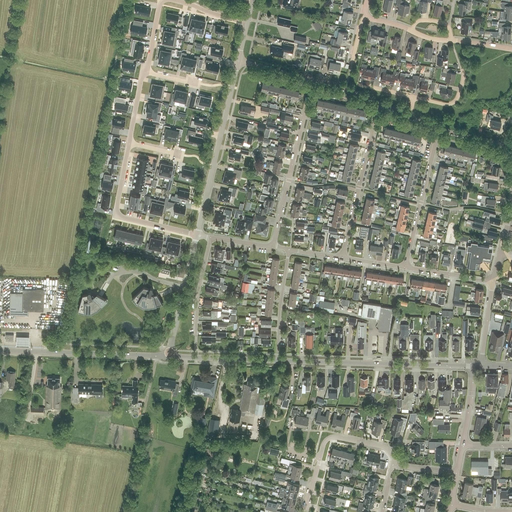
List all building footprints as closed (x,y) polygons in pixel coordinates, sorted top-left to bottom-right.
[(289,0),(288,0),(283,0),(282,7),(297,10),(294,9),(296,2),(298,3),(298,0),(289,0)] [(396,3),(396,0),(385,0),(383,10),(386,10),(386,11),(390,12),(392,2),(396,3)] [(408,13),(410,6),(403,5),(404,2),(401,1),(401,0),(397,0),(396,5),(400,6),(398,14),(405,15),(406,12),(408,13)] [(426,12),(428,3),(422,1),(420,0),(418,0),(418,1),(418,3),(419,3),(418,10),(419,11),(421,12),(422,11),(422,12),(423,11),(423,10),(424,10),(424,12),(426,12)] [(441,6),(442,4),(443,1),(439,0),(436,0),(436,3),(436,5),(434,15),(441,16),(443,6),(441,6)] [(471,8),(471,2),(464,1),(464,4),(460,4),(459,14),(465,14),(466,13),(467,12),(468,10),(467,9),(466,9),(466,7),(471,8)] [(504,12),(511,12),(511,6),(508,6),(508,3),(502,2),(501,7),(504,9),(504,12)] [(139,6),(137,13),(149,16),(150,11),(149,11),(150,8),(139,6)] [(353,13),(348,11),(348,8),(342,7),(341,13),(343,13),(343,16),(352,18),(353,13)] [(511,18),(511,12),(504,12),(503,14),(500,15),(500,20),(506,21),(506,18),(511,18)] [(168,13),(167,21),(177,23),(178,19),(181,20),(182,17),(179,16),(179,15),(168,13)] [(344,25),(345,22),(351,24),(352,18),(343,16),(341,21),(339,21),(338,24),(344,25)] [(298,27),(290,26),(291,20),(279,17),(278,25),(289,27),(291,28),(291,31),(296,32),(298,27)] [(472,26),(472,19),(465,18),(464,22),(462,22),(461,33),(468,34),(469,26),(472,26)] [(192,19),(189,33),(191,33),(192,30),(196,31),(199,20),(192,19)] [(146,36),(147,28),(142,27),(141,27),(142,22),(134,20),(133,25),(133,26),(134,26),(133,33),(146,36)] [(199,20),(196,31),(200,32),(199,35),(202,36),(205,22),(199,20)] [(312,24),(316,31),(323,27),(318,20),(312,24)] [(502,33),(511,33),(511,27),(505,26),(505,23),(499,23),(499,28),(501,29),(502,29),(502,32),(502,33)] [(217,29),(216,33),(227,35),(229,27),(225,26),(222,25),(222,26),(218,25),(218,26),(215,25),(214,28),(217,29)] [(179,29),(172,27),(171,32),(165,31),(165,32),(164,32),(163,36),(164,36),(164,37),(177,39),(179,29)] [(348,34),(344,32),(344,29),(337,28),(336,34),(338,34),(338,37),(347,39),(348,34)] [(377,39),(380,29),(374,28),(372,35),(369,34),(367,41),(376,43),(377,39)] [(380,29),(377,39),(381,40),(380,44),(385,46),(388,36),(385,35),(386,31),(380,29)] [(305,44),(307,38),(295,35),(294,42),(305,44)] [(163,38),(162,41),(163,42),(162,43),(169,44),(168,47),(175,48),(177,39),(164,37),(163,38)] [(340,46),(340,43),(346,44),(347,39),(338,37),(337,40),(334,39),(333,45),(340,46)] [(400,42),(401,38),(395,37),(394,41),(392,48),(399,50),(401,42),(400,42)] [(143,53),(144,49),(143,49),(144,45),(140,45),(140,41),(133,40),(133,44),(132,49),(135,49),(134,55),(142,57),(143,53)] [(415,50),(417,43),(409,42),(408,48),(407,48),(406,52),(412,53),(411,57),(417,59),(419,51),(415,50)] [(293,54),(294,47),(283,44),(283,48),(273,46),(271,55),(282,57),(282,54),(286,55),(287,52),(293,54)] [(209,46),(207,57),(212,58),(213,55),(217,56),(222,57),(223,49),(209,46)] [(434,62),(435,55),(432,55),(433,48),(425,47),(424,57),(431,57),(431,62),(434,62)] [(172,59),(173,53),(174,53),(175,50),(167,48),(167,51),(161,50),(160,56),(172,59)] [(448,60),(449,51),(442,50),(441,58),(438,57),(437,64),(443,65),(443,60),(448,60)] [(182,52),(180,60),(182,61),(181,68),(187,69),(190,59),(186,58),(187,54),(182,52)] [(314,68),(317,55),(312,55),(308,54),(307,60),(310,61),(309,66),(308,66),(314,68)] [(190,59),(187,69),(194,71),(196,64),(198,64),(200,57),(195,55),(194,59),(190,59)] [(317,55),(314,68),(320,69),(319,69),(321,64),(324,64),(325,58),(320,57),(317,55)] [(172,59),(160,56),(159,62),(170,65),(171,62),(178,64),(179,60),(172,59)] [(124,62),(122,70),(135,72),(136,64),(133,63),(134,60),(125,58),(124,62)] [(328,59),(326,65),(329,66),(328,71),(333,72),(336,63),(333,63),(333,60),(328,59)] [(206,60),(205,64),(208,64),(206,70),(218,73),(219,66),(212,64),(212,61),(206,60)] [(336,63),(333,72),(339,74),(341,66),(343,67),(343,66),(344,62),(337,61),(336,61),(336,63)] [(367,65),(362,64),(360,72),(363,73),(361,78),(368,79),(370,69),(366,69),(367,65)] [(370,69),(368,79),(374,81),(375,74),(378,75),(380,68),(374,67),(374,70),(370,69)] [(388,78),(389,74),(385,73),(386,70),(381,68),(380,75),(382,76),(381,82),(387,84),(388,78)] [(454,83),(456,74),(450,73),(451,69),(444,68),(443,68),(442,76),(446,77),(445,81),(454,83)] [(387,84),(393,85),(394,80),(397,81),(399,72),(394,71),(393,75),(389,74),(388,78),(387,84)] [(401,73),(399,81),(401,82),(400,87),(406,88),(409,78),(410,74),(406,73),(405,74),(401,73)] [(409,78),(406,88),(412,90),(414,83),(418,84),(419,76),(416,76),(415,76),(413,76),(412,79),(409,78)] [(120,81),(119,89),(131,91),(132,83),(130,83),(130,79),(121,77),(120,81)] [(426,93),(428,83),(424,82),(425,78),(420,77),(419,84),(421,85),(420,91),(426,93)] [(267,92),(269,84),(263,83),(261,91),(267,92)] [(152,85),(151,89),(152,89),(152,90),(164,92),(165,86),(153,84),(153,85),(152,85)] [(451,97),(452,90),(446,89),(447,86),(439,84),(438,89),(441,90),(440,95),(442,95),(441,97),(448,98),(448,97),(451,97)] [(151,91),(150,95),(151,95),(150,96),(157,97),(156,100),(162,101),(164,92),(151,90),(151,91)] [(175,102),(179,103),(182,91),(176,90),(175,95),(173,95),(170,105),(174,106),(175,102)] [(291,98),(290,101),(291,102),(292,102),(292,101),(293,101),(294,99),(297,100),(298,98),(300,99),(301,98),(302,96),(301,94),(299,94),(299,91),(293,90),(291,98)] [(182,91),(179,103),(185,104),(185,106),(187,106),(189,99),(187,98),(188,92),(182,91)] [(198,98),(196,104),(197,104),(196,106),(204,108),(205,105),(210,106),(210,105),(211,105),(212,102),(211,101),(212,98),(201,95),(200,99),(198,98)] [(125,105),(126,98),(115,96),(113,104),(116,104),(119,105),(118,112),(122,113),(123,111),(127,112),(128,106),(125,105)] [(322,109),(324,101),(318,99),(316,108),(322,109)] [(148,107),(148,110),(157,111),(160,112),(161,109),(162,103),(155,101),(155,104),(150,103),(149,107),(148,107)] [(255,112),(256,109),(251,108),(251,107),(242,105),(240,113),(250,115),(251,111),(255,112)] [(352,116),(354,108),(348,106),(346,115),(345,119),(345,121),(348,122),(349,115),(352,116)] [(360,109),(358,120),(360,120),(361,118),(365,119),(366,111),(360,109)] [(148,112),(147,116),(153,117),(152,121),(160,122),(161,115),(157,114),(157,111),(148,110),(147,112),(148,112)] [(282,113),(280,120),(292,123),(293,117),(285,115),(286,114),(282,113)] [(499,129),(501,122),(492,120),(493,116),(487,114),(486,121),(491,122),(490,127),(495,128),(495,129),(498,130),(499,129)] [(192,120),(191,126),(196,127),(197,124),(205,126),(207,118),(196,116),(195,121),(192,120)] [(113,126),(112,131),(119,133),(120,129),(119,129),(120,127),(124,128),(125,120),(114,117),(113,126)] [(253,128),(253,125),(248,124),(238,121),(236,128),(238,129),(238,132),(244,133),(244,130),(246,130),(247,127),(253,128)] [(323,130),(324,126),(320,126),(321,123),(313,121),(311,128),(319,130),(319,129),(323,130)] [(145,125),(143,132),(154,134),(156,127),(159,128),(159,125),(154,123),(153,126),(145,125)] [(264,131),(266,124),(259,123),(257,129),(264,131)] [(164,125),(163,132),(166,133),(164,138),(168,139),(171,140),(173,130),(170,129),(170,127),(164,125)] [(173,130),(171,140),(173,140),(177,141),(178,135),(181,136),(183,130),(177,128),(176,131),(173,130)] [(389,138),(391,129),(385,128),(383,136),(389,138)] [(395,139),(397,131),(391,129),(389,138),(395,139)] [(189,130),(187,137),(190,138),(189,143),(193,144),(193,145),(196,146),(196,144),(201,145),(202,138),(195,136),(196,132),(189,130)] [(288,140),(289,133),(281,131),(281,134),(277,134),(276,137),(280,138),(288,140)] [(401,141),(403,132),(397,131),(395,139),(401,141)] [(360,140),(361,134),(353,132),(352,135),(349,135),(348,138),(351,138),(360,140)] [(407,142),(409,134),(403,132),(401,141),(407,142)] [(316,141),(317,141),(320,142),(321,139),(317,138),(318,135),(310,133),(308,139),(316,141)] [(413,144),(415,135),(409,134),(407,142),(413,144)] [(251,144),(253,137),(244,135),(243,138),(234,136),(233,143),(243,145),(244,142),(251,144)] [(415,135),(413,144),(419,145),(422,137),(415,135)] [(113,141),(111,151),(119,153),(120,149),(120,148),(120,147),(121,142),(119,142),(120,138),(114,137),(113,141)] [(320,153),(321,150),(315,148),(315,146),(307,144),(306,150),(314,152),(314,151),(320,153)] [(450,155),(452,146),(446,145),(444,153),(450,155)] [(456,156),(458,148),(452,146),(450,155),(456,156)] [(284,157),(285,151),(278,150),(270,148),(269,151),(277,153),(276,155),(284,157)] [(462,158),(464,149),(458,148),(456,156),(459,157),(458,160),(461,160),(462,158)] [(468,159),(470,151),(464,149),(462,158),(468,159)] [(243,162),(243,158),(240,157),(241,154),(231,151),(229,158),(235,160),(235,161),(235,162),(239,163),(240,161),(243,162)] [(470,151),(468,159),(474,161),(476,152),(470,151)] [(107,156),(107,158),(110,159),(109,165),(108,170),(116,171),(116,167),(117,167),(117,164),(118,160),(110,158),(111,155),(108,155),(107,156)] [(151,165),(148,164),(149,160),(138,158),(137,164),(148,166),(150,167),(151,165)] [(499,175),(501,167),(498,166),(499,160),(490,159),(490,162),(490,166),(493,166),(492,174),(499,175)] [(157,169),(156,176),(164,178),(167,165),(166,164),(167,164),(163,163),(162,163),(160,169),(157,169)] [(147,169),(150,169),(150,167),(148,166),(137,164),(136,170),(147,173),(147,169)] [(169,164),(168,165),(167,165),(164,178),(169,179),(173,180),(175,173),(172,172),(173,168),(173,166),(172,166),(172,165),(169,164)] [(280,174),(281,168),(266,164),(266,167),(273,169),(273,172),(280,174)] [(301,172),(316,176),(316,173),(309,172),(309,168),(302,167),(301,172)] [(178,173),(176,178),(182,180),(183,177),(191,179),(193,171),(182,168),(181,174),(178,173)] [(240,178),(242,171),(234,169),(233,173),(226,171),(225,176),(224,176),(222,182),(228,183),(229,182),(233,183),(235,177),(240,178)] [(151,177),(146,176),(147,173),(136,170),(135,176),(145,179),(149,179),(150,179),(151,177)] [(268,184),(277,186),(279,180),(276,180),(276,179),(273,178),(273,175),(265,173),(263,181),(269,182),(268,184)] [(103,181),(102,189),(112,191),(113,183),(111,182),(112,175),(105,174),(103,181)] [(147,189),(144,188),(144,184),(134,182),(133,188),(140,190),(139,193),(146,194),(147,189)] [(489,183),(485,182),(483,189),(488,190),(488,189),(497,191),(498,184),(489,183)] [(276,192),(277,186),(268,184),(267,187),(264,186),(263,192),(269,194),(270,191),(276,192)] [(235,197),(237,189),(229,187),(228,191),(222,190),(221,194),(219,194),(218,200),(224,201),(224,200),(229,201),(230,195),(235,197)] [(303,195),(311,197),(311,194),(304,192),(305,189),(297,187),(296,193),(303,195)] [(339,189),(337,188),(336,192),(338,193),(338,195),(346,197),(348,191),(339,189)] [(190,198),(192,191),(182,189),(181,193),(178,192),(177,195),(174,194),(173,198),(182,200),(183,197),(190,198)] [(272,206),(274,201),(268,199),(268,196),(261,194),(260,200),(264,201),(263,204),(272,206)] [(446,197),(441,196),(441,197),(433,195),(432,201),(439,203),(441,198),(445,199),(446,197)] [(489,197),(482,195),(480,205),(486,206),(486,205),(494,207),(495,200),(488,199),(489,197)] [(98,203),(97,210),(104,211),(104,207),(109,208),(109,205),(110,203),(111,197),(103,196),(101,204),(98,203)] [(169,198),(166,197),(165,201),(159,200),(156,213),(157,213),(157,214),(161,215),(161,214),(162,215),(163,208),(166,209),(169,198)] [(156,213),(159,200),(150,198),(149,205),(152,206),(150,212),(151,212),(151,213),(155,214),(155,213),(156,213)] [(272,206),(263,204),(263,207),(259,206),(258,213),(266,214),(266,211),(271,212),(272,206)] [(303,212),(307,213),(307,210),(300,209),(301,206),(293,204),(291,215),(298,217),(299,211),(303,212)] [(176,206),(174,213),(184,215),(186,208),(176,206)] [(230,219),(232,211),(224,209),(223,215),(216,213),(214,223),(216,223),(216,225),(221,226),(221,225),(223,225),(225,218),(230,219)] [(483,225),(490,226),(491,222),(499,225),(501,219),(490,216),(491,213),(485,211),(484,215),(487,216),(485,221),(484,220),(483,225)] [(267,236),(268,231),(267,230),(268,225),(262,224),(264,217),(256,215),(253,226),(258,227),(257,232),(261,234),(261,235),(267,236)] [(236,226),(235,232),(240,233),(241,232),(246,233),(246,230),(250,231),(251,228),(253,219),(246,217),(244,223),(239,222),(237,226),(236,226)] [(475,218),(471,217),(470,222),(483,225),(484,220),(485,220),(475,217),(475,218)] [(483,225),(470,222),(464,220),(463,225),(472,227),(472,228),(482,230),(483,225)] [(404,231),(405,225),(397,223),(397,224),(396,227),(392,226),(392,229),(391,229),(391,232),(396,233),(397,230),(396,230),(396,229),(404,231)] [(489,230),(490,226),(483,225),(482,230),(481,231),(488,233),(488,235),(485,235),(484,237),(483,237),(483,238),(490,240),(491,239),(492,237),(496,238),(497,232),(489,230)] [(367,232),(368,228),(361,227),(360,237),(366,238),(367,232)] [(337,239),(337,235),(331,234),(330,238),(329,246),(335,247),(336,239),(337,239)] [(307,244),(308,240),(308,237),(303,236),(304,235),(296,235),(295,240),(303,241),(303,244),(307,244)] [(155,250),(157,239),(156,239),(156,238),(152,237),(152,238),(151,237),(150,243),(147,243),(145,250),(151,251),(152,249),(155,250)] [(157,253),(163,254),(165,247),(162,246),(163,240),(162,240),(162,239),(158,239),(157,239),(155,250),(158,250),(157,253)] [(362,251),(363,245),(364,240),(356,239),(355,250),(362,251)] [(490,262),(493,245),(478,243),(478,241),(469,239),(467,250),(470,251),(467,268),(468,267),(479,269),(480,263),(483,261),(490,262)] [(376,253),(378,240),(375,240),(374,244),(376,244),(376,246),(370,245),(369,252),(376,253)] [(163,254),(171,256),(175,243),(174,243),(174,242),(170,241),(170,242),(169,242),(167,247),(165,247),(163,254)] [(175,243),(171,256),(181,258),(182,251),(179,250),(180,244),(179,244),(180,244),(176,243),(175,243)] [(392,256),(398,257),(398,253),(400,253),(402,245),(395,244),(395,248),(393,248),(392,256)] [(455,260),(454,265),(462,267),(463,261),(464,257),(461,256),(461,252),(457,251),(458,245),(456,245),(455,248),(454,255),(456,255),(456,260),(455,260)] [(222,250),(221,250),(218,249),(218,248),(215,248),(214,252),(215,252),(214,256),(215,256),(214,259),(223,261),(224,256),(226,256),(226,258),(231,258),(231,251),(226,251),(226,252),(225,252),(225,250),(222,250)] [(437,255),(437,251),(434,251),(434,255),(430,254),(429,261),(430,261),(430,262),(433,262),(437,262),(438,256),(437,255)] [(449,256),(450,254),(444,253),(443,254),(441,254),(441,258),(443,259),(442,264),(449,265),(450,259),(450,256),(449,256)] [(221,273),(222,272),(223,270),(222,269),(220,269),(221,266),(217,265),(212,263),(211,270),(215,272),(221,273)] [(330,273),(331,267),(325,266),(324,272),(323,272),(322,277),(325,277),(325,272),(329,273),(330,273)] [(336,274),(337,268),(331,267),(330,273),(329,273),(328,278),(331,278),(331,273),(335,274),(336,274)] [(300,274),(301,269),(294,268),(293,274),(304,276),(305,274),(301,273),(301,274),(300,274)] [(342,275),(343,269),(337,268),(336,274),(335,274),(334,279),(337,279),(338,274),(341,275),(342,275)] [(348,276),(349,269),(343,269),(342,275),(341,275),(340,280),(343,280),(344,275),(347,276),(348,276)] [(355,277),(356,270),(349,269),(348,276),(347,276),(346,281),(349,281),(350,276),(353,276),(355,277)] [(277,278),(277,272),(266,270),(266,273),(269,273),(270,272),(271,272),(270,277),(277,278)] [(355,277),(353,276),(352,281),(355,282),(356,277),(361,278),(362,271),(356,270),(355,277)] [(372,279),(373,273),(367,272),(366,278),(365,278),(364,285),(366,286),(367,284),(370,284),(371,279),(372,279)] [(251,283),(252,280),(247,279),(248,274),(245,273),(243,282),(251,283)] [(378,280),(379,274),(373,273),(372,279),(371,279),(370,284),(373,285),(374,280),(377,280),(378,280)] [(384,281),(385,275),(379,274),(378,280),(377,280),(376,285),(379,286),(380,281),(383,281),(384,281)] [(216,282),(215,286),(226,289),(227,285),(224,284),(224,282),(220,281),(221,276),(217,276),(217,277),(210,275),(208,281),(216,282)] [(390,282),(391,276),(385,275),(384,281),(383,281),(382,286),(385,286),(386,281),(389,282),(390,282)] [(397,283),(398,277),(391,276),(390,282),(389,282),(388,287),(391,287),(392,282),(395,283),(397,283)] [(395,288),(397,288),(398,283),(403,284),(404,278),(398,277),(397,283),(395,283),(395,288)] [(441,283),(439,295),(441,295),(442,292),(441,292),(442,291),(446,292),(446,291),(449,292),(450,286),(447,286),(447,284),(441,283)] [(150,289),(147,288),(144,287),(132,299),(136,303),(138,305),(141,306),(144,307),(147,307),(150,307),(163,304),(157,294),(153,294),(153,293),(153,291),(152,291),(153,290),(153,289),(153,288),(152,287),(150,288),(150,289)] [(218,296),(219,291),(215,290),(216,289),(214,289),(214,288),(207,287),(206,292),(213,294),(212,295),(218,296)] [(511,289),(503,287),(502,293),(503,293),(502,296),(507,297),(508,294),(510,295),(511,295),(511,289)] [(44,311),(44,290),(23,289),(23,293),(10,293),(10,314),(27,315),(27,311),(44,311)] [(92,294),(91,293),(91,292),(90,291),(89,291),(89,292),(88,292),(88,293),(89,296),(88,296),(88,294),(83,295),(78,311),(82,312),(85,313),(88,313),(91,313),(93,312),(96,311),(100,307),(107,300),(102,297),(97,294),(94,297),(93,295),(93,294),(92,294)] [(446,302),(446,298),(445,298),(445,297),(439,296),(438,304),(444,305),(444,302),(446,302)] [(222,310),(222,307),(218,306),(219,302),(212,301),(212,300),(204,300),(204,306),(212,306),(212,309),(217,310),(222,310)] [(320,300),(318,310),(333,313),(335,303),(320,300)] [(390,331),(393,308),(381,306),(381,305),(363,302),(361,316),(377,318),(379,331),(390,331)] [(471,307),(467,306),(466,314),(471,315),(479,316),(479,314),(480,314),(480,312),(480,308),(472,307),(471,307)] [(204,311),(203,317),(207,317),(207,318),(217,319),(218,311),(211,311),(211,312),(204,311)] [(355,325),(357,318),(349,317),(348,324),(355,325)] [(306,328),(306,327),(304,327),(305,321),(300,321),(299,327),(298,327),(298,331),(300,331),(300,332),(306,332),(306,334),(305,334),(305,341),(306,341),(305,346),(313,346),(313,339),(314,339),(315,338),(315,335),(314,335),(315,327),(311,327),(311,329),(306,328)] [(364,347),(364,342),(366,342),(367,323),(358,321),(354,342),(358,342),(358,347),(364,347)] [(408,336),(409,324),(401,324),(401,334),(400,334),(400,336),(399,336),(398,341),(400,341),(399,348),(406,348),(406,336),(408,336)] [(342,334),(342,328),(335,328),(335,336),(331,336),(328,336),(328,339),(328,343),(331,343),(331,344),(336,344),(336,343),(343,343),(343,336),(342,336),(342,334)] [(501,346),(504,334),(492,332),(489,343),(491,344),(489,351),(498,353),(500,346),(501,346)] [(419,345),(419,341),(419,335),(410,334),(410,341),(413,341),(412,345),(413,345),(413,348),(419,348),(419,345)] [(30,335),(16,335),(16,343),(16,344),(30,345),(30,343),(30,335)] [(433,349),(433,340),(433,335),(424,335),(423,335),(423,340),(425,340),(425,344),(426,344),(426,349),(433,349)] [(473,338),(473,336),(467,335),(467,338),(466,338),(465,349),(466,349),(466,350),(469,350),(469,349),(473,349),(473,346),(474,346),(475,342),(474,342),(474,338),(473,338)] [(211,336),(203,336),(202,342),(206,342),(206,345),(211,345),(211,342),(216,343),(216,336),(211,336)] [(15,378),(15,372),(8,371),(7,377),(7,380),(10,380),(9,387),(14,388),(15,381),(14,381),(14,380),(15,378)] [(498,374),(487,373),(487,377),(486,377),(485,392),(496,393),(496,389),(497,389),(498,374)] [(508,380),(508,374),(503,374),(502,379),(502,383),(500,383),(497,395),(504,397),(506,386),(506,383),(508,384),(509,380),(508,380)] [(310,384),(311,376),(305,376),(304,381),(303,381),(302,381),(302,384),(303,384),(306,384),(306,390),(310,390),(310,384)] [(208,379),(193,377),(190,390),(205,393),(205,395),(213,396),(216,379),(208,377),(208,379)] [(325,385),(325,377),(317,377),(317,382),(316,385),(319,385),(319,389),(324,389),(324,385),(325,385)] [(339,386),(339,385),(339,384),(339,383),(339,382),(339,377),(332,377),(332,386),(333,386),(333,388),(329,388),(329,394),(337,394),(337,386),(339,386)] [(60,386),(60,379),(48,378),(48,384),(46,384),(45,408),(44,408),(31,407),(31,414),(34,414),(33,423),(39,423),(39,419),(43,419),(44,409),(61,410),(61,386),(60,386)] [(354,391),(355,382),(354,382),(354,378),(348,378),(348,387),(343,387),(343,396),(350,396),(350,391),(354,391)] [(361,386),(359,386),(359,395),(365,395),(365,391),(364,391),(364,386),(367,386),(367,378),(361,378),(361,386)] [(379,381),(379,387),(385,387),(385,394),(391,394),(391,389),(389,389),(389,387),(388,387),(389,379),(383,379),(383,381),(379,381)] [(413,396),(414,380),(405,379),(405,390),(407,390),(407,396),(404,396),(404,399),(402,399),(401,412),(408,412),(408,400),(412,400),(412,396),(413,396)] [(137,386),(137,381),(133,380),(133,386),(123,386),(122,394),(132,395),(132,402),(138,403),(138,396),(138,386),(137,386)] [(172,382),(161,380),(160,388),(174,390),(173,396),(177,397),(178,389),(174,388),(176,382),(172,381),(172,382)] [(240,410),(241,411),(245,412),(254,414),(262,415),(265,399),(264,399),(265,393),(258,392),(259,387),(256,386),(256,384),(255,384),(255,382),(248,380),(247,385),(245,384),(240,410)] [(451,400),(451,389),(446,389),(446,381),(439,380),(438,389),(438,393),(444,393),(444,400),(440,400),(439,408),(450,408),(450,400),(451,400)] [(462,389),(462,381),(456,381),(455,385),(455,389),(454,392),(452,392),(452,394),(454,394),(454,397),(458,397),(458,389),(462,389)] [(102,398),(102,385),(79,384),(79,388),(73,388),(73,397),(73,402),(79,402),(79,397),(79,393),(96,394),(96,398),(102,398)] [(287,408),(290,399),(287,398),(289,388),(281,386),(279,397),(284,399),(282,406),(287,408)] [(492,412),(493,405),(489,403),(488,406),(486,406),(485,410),(492,412)] [(241,415),(241,411),(240,410),(232,409),(231,413),(230,413),(230,415),(231,416),(230,420),(240,422),(241,415)] [(301,426),(303,417),(299,416),(300,412),(298,411),(298,410),(293,410),(292,416),(296,417),(295,425),(301,426)] [(323,415),(320,425),(323,426),(323,424),(326,425),(330,412),(327,411),(326,416),(323,415)] [(356,417),(357,414),(351,412),(349,418),(353,419),(351,427),(358,429),(361,419),(356,417)] [(303,417),(301,426),(307,427),(309,414),(307,413),(306,417),(303,417)] [(339,419),(336,429),(338,430),(339,428),(342,429),(345,416),(343,415),(341,420),(339,419)] [(205,426),(207,419),(200,416),(198,423),(205,426)] [(404,428),(407,419),(401,417),(400,420),(394,419),(391,432),(399,434),(401,427),(404,428)] [(483,434),(486,419),(478,417),(475,432),(483,434)] [(210,418),(207,433),(218,435),(220,419),(210,418)] [(385,428),(387,421),(382,419),(381,423),(375,422),(372,433),(379,434),(381,427),(385,428)] [(419,436),(424,431),(417,424),(419,422),(417,419),(412,424),(414,427),(411,429),(419,436)] [(444,425),(444,422),(439,422),(439,425),(439,432),(450,432),(450,425),(444,425)] [(499,432),(502,424),(496,422),(493,430),(499,432)] [(412,448),(411,451),(412,451),(412,455),(419,455),(419,451),(424,451),(425,445),(425,442),(414,442),(414,445),(412,445),(412,448)] [(443,461),(443,462),(447,462),(447,458),(446,458),(446,456),(446,453),(446,447),(439,447),(440,442),(429,442),(429,449),(436,449),(436,461),(442,461),(442,462),(443,462),(443,461)] [(336,458),(339,448),(336,447),(336,449),(333,448),(329,461),(332,462),(333,457),(336,458)] [(347,461),(349,451),(347,450),(347,452),(344,451),(340,464),(343,465),(344,460),(347,461)] [(373,464),(375,453),(369,452),(368,457),(365,456),(364,459),(363,462),(364,462),(363,464),(369,466),(369,464),(373,464)] [(375,453),(373,464),(376,465),(375,467),(384,469),(386,462),(379,461),(381,455),(375,453)] [(511,457),(505,457),(505,464),(502,464),(502,466),(505,466),(505,468),(510,468),(510,469),(511,469),(511,457)] [(288,470),(301,473),(302,471),(301,470),(302,467),(295,465),(296,461),(290,460),(289,464),(289,466),(288,470)] [(478,474),(492,474),(492,468),(488,468),(488,461),(471,461),(471,471),(478,471),(478,474)] [(300,475),(301,473),(288,470),(287,474),(287,473),(286,476),(299,479),(300,475)] [(351,477),(352,473),(342,471),(341,474),(331,471),(329,478),(339,481),(340,477),(344,478),(345,475),(351,477)] [(368,482),(378,484),(379,479),(374,478),(375,474),(368,473),(367,479),(369,479),(368,482)] [(397,484),(407,486),(407,483),(412,484),(414,477),(408,476),(407,480),(398,478),(397,484)] [(430,490),(438,491),(439,485),(434,484),(435,478),(429,476),(428,485),(430,485),(430,490)] [(288,484),(286,488),(290,489),(299,492),(299,489),(300,485),(287,482),(287,484),(288,484)] [(365,485),(364,491),(371,492),(371,489),(377,490),(378,484),(368,482),(367,485),(365,485)] [(464,489),(482,492),(483,487),(479,486),(478,488),(472,487),(473,484),(465,482),(464,489)] [(328,484),(326,491),(336,493),(336,490),(339,491),(341,491),(343,486),(338,485),(337,487),(328,484)] [(395,490),(401,491),(400,494),(401,494),(407,495),(408,490),(406,489),(407,486),(397,484),(395,490)] [(281,487),(279,493),(281,493),(284,494),(297,498),(298,494),(299,492),(290,489),(286,488),(281,487)] [(438,491),(430,490),(424,488),(422,498),(425,499),(431,500),(431,496),(436,498),(438,491)] [(501,495),(501,501),(508,502),(509,491),(509,490),(507,489),(506,491),(501,491),(501,489),(498,488),(498,495),(501,495)] [(481,498),(482,492),(464,489),(463,495),(470,497),(471,494),(477,495),(476,497),(481,498)] [(371,492),(364,491),(363,496),(365,497),(364,500),(374,502),(375,496),(370,495),(371,492)] [(281,493),(280,496),(283,497),(282,500),(287,501),(296,504),(296,501),(297,498),(284,494),(281,493)] [(394,502),(404,504),(405,501),(407,501),(408,496),(407,495),(401,494),(401,497),(396,496),(394,502)] [(340,505),(340,502),(336,501),(326,498),(324,504),(334,507),(335,504),(340,505)] [(430,503),(431,500),(425,499),(424,504),(426,505),(425,509),(434,511),(435,504),(430,503)] [(272,503),(271,507),(277,508),(278,506),(281,507),(293,510),(294,506),(295,506),(296,504),(287,501),(282,500),(281,504),(277,503),(277,504),(272,503)] [(367,510),(369,510),(369,507),(373,508),(374,502),(364,500),(363,503),(359,502),(358,508),(360,508),(367,510)] [(398,509),(398,511),(404,511),(405,508),(404,507),(404,504),(394,502),(393,508),(398,509)]
